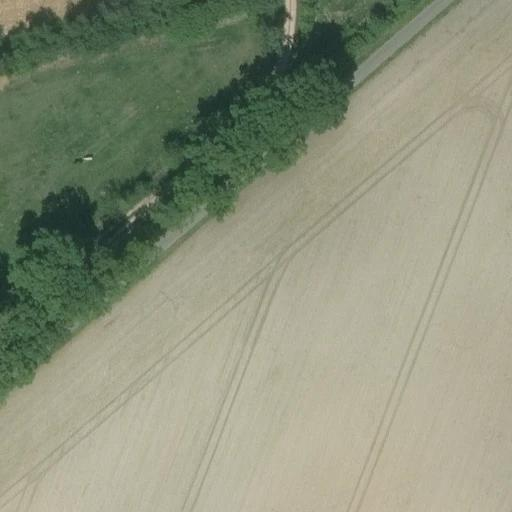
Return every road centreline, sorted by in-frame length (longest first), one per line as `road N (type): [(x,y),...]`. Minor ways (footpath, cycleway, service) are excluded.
road 1 (unclassified): [(0,385),(446,0)]
road 2 (track): [(0,345),(240,132),(285,69),(297,0)]
